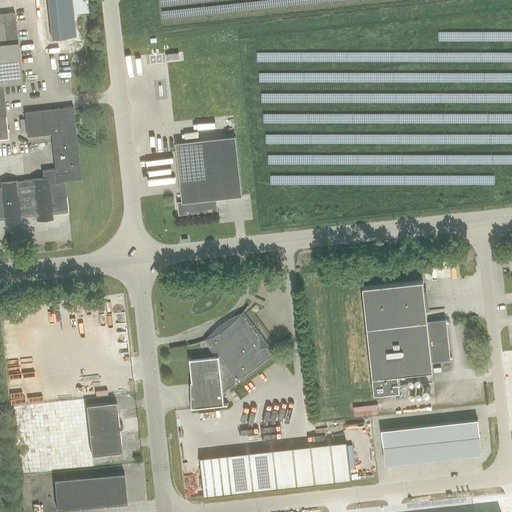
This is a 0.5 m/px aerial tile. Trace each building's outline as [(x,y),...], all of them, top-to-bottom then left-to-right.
[(76,36),(72,0),(47,0),(51,39),(76,36)] [(2,85),(23,82),(15,13),(0,14),(0,139),(8,139),(2,85)] [(81,179),(73,107),(25,112),(28,137),(52,135),(56,168),(42,170),(43,178),(0,182),(1,188),(0,187),(0,219),(4,219),(5,224),(22,223),(21,217),(36,216),(37,221),(54,219),(53,214),(68,212),(65,181),(81,179)] [(236,136),(176,143),(182,201),(177,202),(179,214),(216,210),(215,199),(242,196),(236,136)] [(423,281),(363,287),(374,394),(400,391),(398,375),(433,371),(423,281)] [(259,336),(244,316),(242,314),(248,306),(248,305),(242,313),(239,316),(233,322),(227,327),(226,325),(222,328),(223,330),(215,335),(206,339),(206,340),(218,356),(190,359),(190,357),(189,358),(195,407),(190,407),(190,408),(228,404),(228,403),(223,392),(273,355),(267,346),(260,347),(259,336)] [(91,455),(122,452),(116,402),(86,405),(91,455)] [(379,404),(355,405),(356,415),(380,414),(379,404)] [(471,437),(480,436),(478,419),(470,420),(471,437)] [(464,438),(471,437),(470,420),(462,421),(464,438)] [(456,439),(464,438),(462,421),(454,422),(456,439)] [(448,440),(456,439),(454,422),(446,423),(448,440)] [(440,441),(448,440),(446,423),(438,424),(440,441)] [(432,441),(440,441),(438,424),(430,425),(432,441)] [(424,442),(432,441),(430,425),(422,426),(424,442)] [(408,444),(416,443),(414,426),(406,427),(408,444)] [(416,443),(424,442),(422,426),(414,426),(416,443)] [(400,445),(408,444),(406,427),(398,428),(400,445)] [(392,446),(400,445),(398,428),(390,429),(392,446)] [(384,447),(392,446),(390,429),(382,430),(384,447)] [(480,436),(471,437),(473,454),(482,453),(480,436)] [(471,437),(464,438),(465,455),(473,454),(471,437)] [(464,438),(456,439),(457,456),(465,455),(464,438)] [(456,439),(448,440),(449,457),(457,456),(456,439)] [(448,440),(440,441),(442,457),(449,457),(448,440)] [(347,441),(200,458),(205,496),(351,480),(347,441)] [(432,441),(424,442),(426,459),(434,458),(432,441)] [(440,441),(432,441),(434,458),(442,457),(440,441)] [(424,442),(416,443),(418,460),(426,459),(424,442)] [(416,443),(408,444),(410,461),(418,460),(416,443)] [(408,444),(400,445),(402,462),(410,461),(408,444)] [(400,445),(392,446),(394,463),(402,462),(400,445)] [(392,446),(384,447),(385,464),(394,463),(392,446)] [(124,473),(54,479),(57,510),(127,503),(124,473)]
